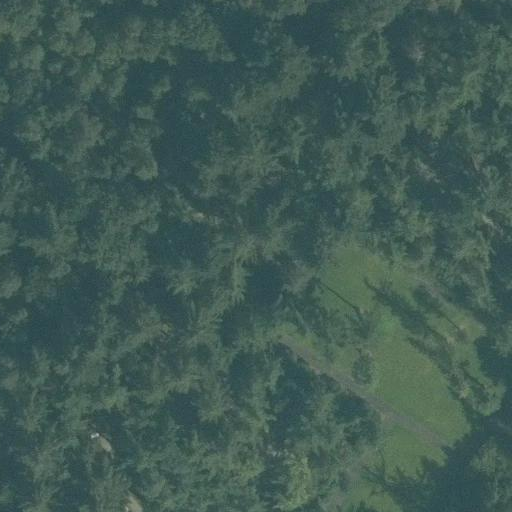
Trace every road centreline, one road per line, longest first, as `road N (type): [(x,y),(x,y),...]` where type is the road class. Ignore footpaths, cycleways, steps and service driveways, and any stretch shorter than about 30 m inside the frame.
road 1 (unknown): [(511,394),(432,511)]
road 2 (unknown): [(316,511),(385,413)]
